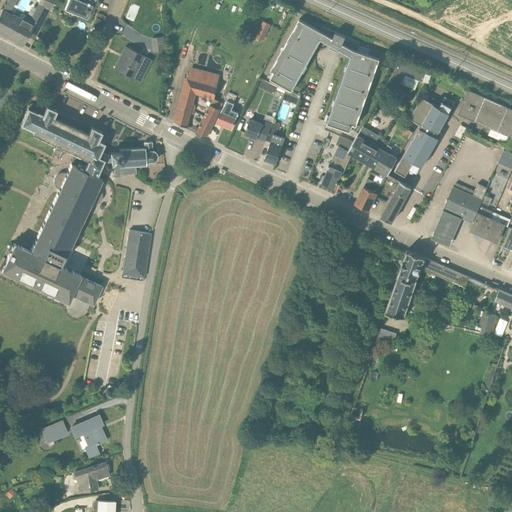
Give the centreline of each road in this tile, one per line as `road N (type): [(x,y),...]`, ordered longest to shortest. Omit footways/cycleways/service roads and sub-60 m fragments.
road 1 (residential): [(135,511),(126,436),(177,136)]
road 2 (tertiary): [(511,285),(287,186)]
road 3 (track): [(511,63),(376,0)]
road 4 (residential): [(287,186),(334,62)]
road 5 (tertiary): [(287,186),(177,136)]
